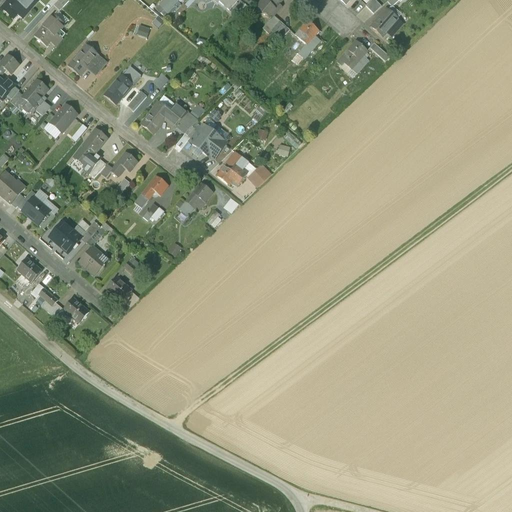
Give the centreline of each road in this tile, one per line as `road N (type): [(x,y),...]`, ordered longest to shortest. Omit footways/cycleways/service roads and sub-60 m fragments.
road 1 (track): [(511,171),(173,425)]
road 2 (tertiary): [(0,299),(86,372),(308,499),(309,511)]
road 3 (residential): [(0,26),(178,173)]
road 4 (residential): [(0,216),(109,314)]
